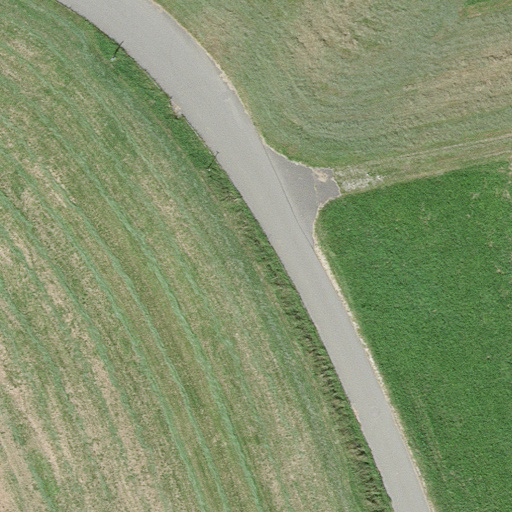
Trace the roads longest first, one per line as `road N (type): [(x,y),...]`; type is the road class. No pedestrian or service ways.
road 1 (unclassified): [(87,0),(159,43),(274,199),(409,511)]
road 2 (track): [(274,199),(511,142)]
